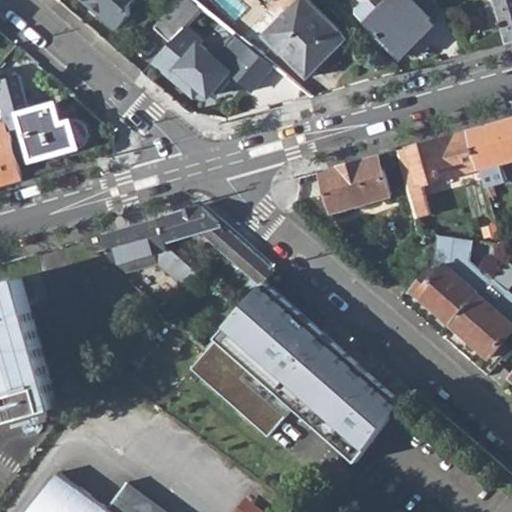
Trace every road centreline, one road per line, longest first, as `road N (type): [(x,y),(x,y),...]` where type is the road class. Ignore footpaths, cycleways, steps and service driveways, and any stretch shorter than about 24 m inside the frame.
road 1 (residential): [(511,438),(227,180),(203,167)]
road 2 (residential): [(511,83),(203,167)]
road 3 (residential): [(15,0),(203,167)]
road 4 (residential): [(203,167),(0,226)]
